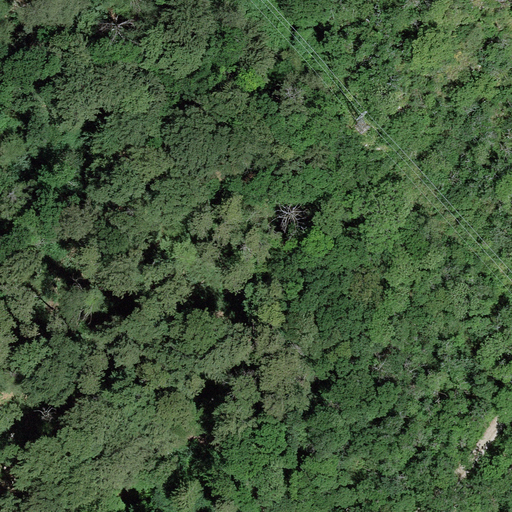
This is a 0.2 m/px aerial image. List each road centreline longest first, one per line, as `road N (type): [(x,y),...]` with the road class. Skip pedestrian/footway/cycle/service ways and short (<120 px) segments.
road 1 (track): [(72,511),(136,443),(171,427),(205,427),(245,460),(274,511)]
road 2 (track): [(423,511),(459,482),(511,409)]
